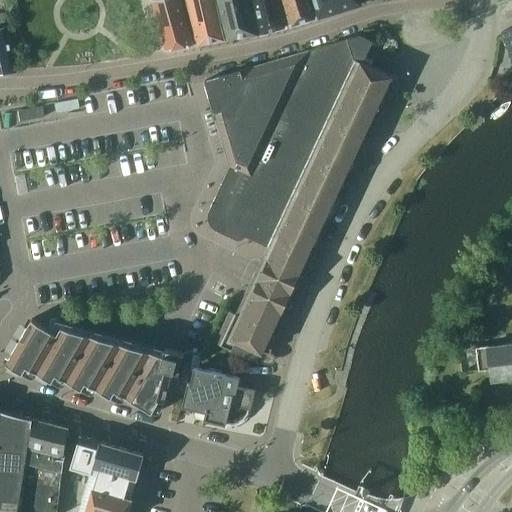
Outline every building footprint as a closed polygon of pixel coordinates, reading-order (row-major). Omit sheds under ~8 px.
[(180,0),(158,0),(153,1),(166,51),(193,46),(180,0)] [(225,40),(214,0),(187,0),(198,45),(225,40)] [(259,35),(251,0),(215,0),(226,40),(259,35)] [(251,0),(260,35),(286,28),(278,0),(251,0)] [(317,19),(310,0),(282,0),(291,27),(317,19)] [(313,0),(319,18),(341,12),(337,0),(313,0)] [(337,0),(341,12),(361,5),(359,0),(337,0)] [(0,72),(16,72),(4,13),(0,13),(0,72)] [(511,29),(501,32),(511,63),(511,62),(511,29)] [(377,43),(360,35),(205,81),(230,166),(243,172),(216,229),(236,239),(245,236),(273,249),(258,282),(242,317),(231,311),(216,343),(258,362),(269,364),(277,321),(289,296),(392,76),(357,60),(366,40),(376,45),(377,43)] [(162,411),(168,386),(177,388),(180,378),(178,378),(185,353),(165,347),(163,353),(62,326),(58,333),(32,318),(7,363),(23,372),(27,365),(53,380),(57,373),(82,388),(86,381),(112,396),(116,389),(157,413),(160,413),(162,411)] [(511,343),(475,349),(478,372),(489,370),(491,383),(511,379),(511,343)] [(238,387),(240,378),(195,367),(191,383),(188,382),(182,406),(206,411),(204,419),(226,424),(226,423),(232,424),(238,423),(245,419),(249,414),(250,408),(251,409),(255,391),(238,387)] [(19,511),(24,483),(22,482),(33,419),(9,412),(7,422),(0,420),(0,511),(19,511)] [(33,419),(24,483),(19,511),(57,511),(60,491),(67,428),(33,419)] [(125,497),(131,477),(138,479),(145,455),(80,435),(71,467),(91,473),(93,466),(99,467),(85,511),(127,511),(132,499),(125,497)]
